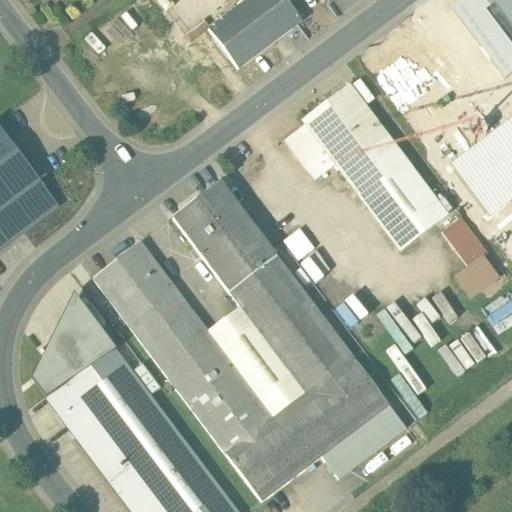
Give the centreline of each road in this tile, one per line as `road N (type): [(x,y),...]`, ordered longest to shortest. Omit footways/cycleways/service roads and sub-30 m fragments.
road 1 (unclassified): [(84,511),(3,392),(1,341),(14,298),(141,180)]
road 2 (unclassified): [(141,180),(271,101),(405,0)]
road 3 (unclassified): [(0,0),(141,180)]
